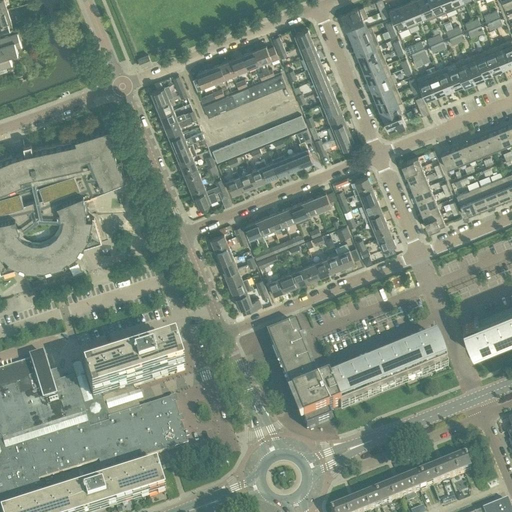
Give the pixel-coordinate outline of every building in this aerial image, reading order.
[(380,12),(386,10),(382,0),(380,0),(376,2),(380,12)] [(414,0),(409,2),(416,20),(416,19),(425,16),(418,0),(414,0)] [(418,0),(425,16),(427,20),(437,16),(429,0),(418,0)] [(429,0),(437,16),(446,12),(440,0),(429,0)] [(440,0),(446,12),(455,9),(451,0),(440,0)] [(451,0),(455,9),(465,5),(464,0),(463,0),(462,0),(451,0)] [(402,5),(399,6),(408,28),(418,24),(416,19),(416,20),(409,2),(402,5)] [(396,7),(389,10),(398,32),(408,28),(399,6),(396,7)] [(363,19),(368,17),(364,7),(358,9),(357,7),(350,10),(351,12),(342,16),(346,26),(363,19)] [(0,33),(13,30),(7,10),(0,12),(0,33)] [(383,19),(389,16),(386,10),(380,12),(383,19)] [(490,13),(493,19),(499,16),(497,10),(490,13)] [(486,21),(493,19),(490,13),(484,16),(486,21)] [(471,21),(474,26),(480,24),(478,18),(471,21)] [(367,28),(363,19),(346,26),(350,35),(367,28)] [(494,22),(496,27),(503,24),(500,19),(494,22)] [(467,29),(474,26),(471,21),(465,23),(467,29)] [(388,31),(394,28),(391,22),(385,24),(388,31)] [(490,30),(496,27),(494,22),(487,24),(490,30)] [(354,44),(375,36),(371,26),(367,28),(350,35),(354,44)] [(453,28),(455,34),(461,31),(459,26),(453,28)] [(475,29),(477,35),(484,32),(481,27),(475,29)] [(394,28),(388,31),(391,37),(396,35),(394,28)] [(448,37),(455,34),(453,28),(446,31),(448,37)] [(471,37),(477,35),(475,29),(468,32),(471,37)] [(299,47),(312,41),(307,30),(294,35),(299,47)] [(434,36),(436,42),(442,39),(440,34),(434,36)] [(456,37),(458,42),(465,40),(462,34),(456,37)] [(16,48),(21,47),(17,35),(0,39),(0,68),(12,65),(10,56),(18,54),(16,48)] [(280,36),(273,39),(279,55),(286,52),(280,36)] [(358,54),(379,45),(375,36),(354,44),(358,54)] [(429,44),(436,42),(434,36),(427,39),(429,44)] [(452,45),(458,42),(456,37),(449,40),(452,45)] [(511,39),(503,43),(504,48),(511,65),(511,64),(511,39)] [(312,41),(299,47),(304,58),(317,53),(312,41)] [(396,49),(401,47),(399,41),(393,43),(396,49)] [(415,44),(417,49),(424,47),(421,41),(415,44)] [(437,45),(439,50),(446,47),(444,42),(437,45)] [(503,43),(493,47),(502,69),(508,66),(511,65),(504,48),(503,43)] [(411,52),(417,49),(415,44),(408,47),(411,52)] [(361,63),(383,55),(379,45),(358,54),(361,63)] [(433,53),(439,50),(437,45),(431,47),(433,53)] [(266,46),(254,51),(259,64),(263,72),(262,72),(265,79),(274,75),(272,68),(268,70),(265,61),(270,59),(271,61),(278,58),(273,46),(267,49),(266,46)] [(396,49),(398,56),(404,54),(401,47),(396,49)] [(492,72),(502,69),(493,47),(484,51),(492,72)] [(420,58),(427,55),(425,50),(418,52),(420,58)] [(254,51),(242,56),(248,68),(259,64),(254,51)] [(483,76),(484,76),(492,72),(484,51),(474,55),(483,76)] [(414,60),(420,58),(418,52),(412,55),(414,60)] [(317,53),(304,58),(309,70),(321,64),(317,53)] [(141,66),(151,62),(148,55),(138,59),(141,66)] [(365,73),(387,64),(383,55),(361,63),(365,73)] [(484,78),(484,76),(483,76),(474,55),(465,58),(474,82),(484,78)] [(242,56),(231,60),(236,73),(248,68),(242,56)] [(464,86),(474,82),(465,58),(455,62),(464,84),(463,84),(464,86)] [(231,60),(220,65),(225,78),(236,73),(231,60)] [(403,68),(409,66),(406,60),(401,62),(403,68)] [(455,62),(446,66),(455,88),(458,87),(463,84),(464,84),(455,62)] [(321,64),(309,70),(313,81),(326,76),(321,64)] [(369,82),(391,73),(387,64),(365,73),(369,82)] [(220,65),(208,69),(213,82),(225,78),(220,65)] [(403,68),(406,75),(411,73),(409,66),(403,68)] [(445,92),(455,88),(446,66),(436,70),(445,92)] [(198,78),(192,80),(197,91),(202,89),(202,87),(213,82),(208,69),(197,74),(198,78)] [(436,95),(445,92),(436,70),(427,74),(436,95)] [(373,92),(394,83),(391,73),(369,82),(373,92)] [(426,99),(436,95),(427,74),(417,78),(426,99)] [(281,89),(286,87),(282,75),(276,78),(281,89)] [(326,76),(313,81),(318,93),(331,87),(326,76)] [(185,92),(181,82),(179,77),(173,79),(180,95),(185,92)] [(275,92),(281,89),(276,78),(270,80),(275,92)] [(411,87),(417,85),(414,78),(408,81),(411,87)] [(270,94),(275,92),(270,80),(265,82),(270,94)] [(264,96),(270,94),(265,82),(259,84),(264,96)] [(377,101),(398,92),(394,83),(373,92),(377,101)] [(258,99),(264,96),(259,84),(254,87),(258,99)] [(174,97),(169,85),(151,93),(156,104),(169,99),(174,97)] [(417,85),(411,87),(414,94),(419,91),(417,85)] [(253,101),(258,99),(254,87),(248,89),(253,101)] [(331,87),(318,93),(323,104),(335,99),(331,87)] [(247,103),(253,101),(248,89),(242,91),(247,103)] [(242,105),(247,103),(242,91),(237,93),(242,105)] [(377,101),(381,111),(402,102),(398,92),(377,101)] [(236,108),(242,105),(237,93),(231,96),(236,108)] [(231,110),(236,108),(231,96),(226,98),(231,110)] [(418,106),(424,103),(421,97),(415,99),(418,106)] [(225,112),(231,110),(226,98),(220,100),(225,112)] [(161,116),(174,111),(169,99),(156,104),(161,116)] [(335,99),(323,104),(327,116),(340,110),(335,99)] [(220,114),(225,112),(220,100),(215,102),(220,114)] [(214,117),(220,114),(215,102),(209,105),(214,117)] [(402,102),(381,111),(384,120),(406,111),(402,102)] [(424,103),(418,106),(422,116),(428,114),(424,103)] [(209,119),(214,117),(209,105),(204,107),(209,119)] [(340,110),(327,116),(332,127),(345,122),(340,110)] [(161,116),(166,127),(190,117),(188,112),(185,114),(184,113),(176,117),(174,111),(161,116)] [(406,111),(384,120),(388,130),(397,126),(398,128),(405,125),(405,124),(410,121),(406,111)] [(300,130),(305,128),(301,116),(295,118),(300,130)] [(192,123),(192,121),(190,117),(166,127),(170,139),(183,134),(181,127),(192,123)] [(295,132),(300,130),(295,118),(290,120),(295,132)] [(290,134),(295,132),(290,120),(285,122),(290,134)] [(284,136),(290,134),(285,122),(279,124),(284,136)] [(332,127),(328,129),(330,135),(332,139),(332,140),(349,133),(345,122),(332,127)] [(278,138),(284,136),(279,124),(274,127),(278,138)] [(0,237),(1,238),(2,243),(0,243),(0,271),(1,274),(18,268),(25,271),(45,272),(64,266),(80,254),(84,248),(102,242),(94,217),(87,217),(85,211),(87,211),(84,199),(87,198),(92,196),(127,182),(127,181),(125,176),(120,164),(123,162),(121,157),(118,159),(114,150),(117,149),(115,144),(110,127),(75,138),(76,139),(33,148),(32,143),(25,145),(24,145),(26,153),(16,156),(14,153),(13,153),(0,158),(0,237)] [(272,141),(278,138),(274,127),(268,129),(272,141)] [(504,146),(511,142),(511,138),(507,127),(498,131),(504,146)] [(267,143),(272,141),(268,129),(262,131),(267,143)] [(302,151),(296,153),(301,166),(313,161),(305,143),(311,141),(311,140),(307,129),(296,133),(300,142),(299,143),(302,151)] [(261,145),(267,143),(262,131),(256,134),(261,145)] [(494,150),(504,146),(498,131),(488,135),(494,150)] [(183,134),(170,139),(175,150),(192,143),(198,141),(204,138),(202,134),(202,132),(185,138),(183,134)] [(323,144),(317,146),(321,156),(327,154),(325,149),(338,143),(341,150),(354,145),(349,133),(332,140),(332,139),(323,143),(323,144)] [(256,148),(261,145),(256,134),(251,136),(256,148)] [(485,153),(494,150),(488,135),(479,139),(485,153)] [(250,150),(256,148),(251,136),(245,138),(250,150)] [(244,152),(250,150),(245,138),(239,141),(244,152)] [(475,157),(485,153),(479,139),(469,142),(475,157)] [(239,154),(244,152),(239,141),(234,143),(239,154)] [(466,161),(475,157),(469,142),(460,146),(466,161)] [(192,143),(175,150),(180,162),(192,156),(197,155),(192,143)] [(234,156),(239,154),(234,143),(229,145),(234,156)] [(228,159),(234,156),(229,145),(223,147),(228,159)] [(456,165),(466,161),(460,146),(450,150),(456,165)] [(223,161),(228,159),(223,147),(218,149),(223,161)] [(217,163),(223,161),(218,149),(213,151),(217,163)] [(447,169),(456,165),(450,150),(441,154),(447,169)] [(296,153),(284,158),(290,171),(301,166),(296,153)] [(184,173),(197,168),(192,156),(180,162),(184,173)] [(405,173),(422,166),(418,156),(401,163),(405,173)] [(284,158),(273,162),(278,175),(290,171),(284,158)] [(264,160),(259,161),(267,180),(278,175),(273,162),(266,165),(264,160)] [(257,169),(250,172),(255,184),(267,180),(259,161),(255,163),(257,169)] [(409,182),(426,176),(422,166),(405,173),(409,182)] [(189,185),(202,179),(197,168),(184,173),(189,185)] [(234,178),(227,181),(232,194),(244,189),(239,176),(237,171),(232,173),(234,178)] [(239,176),(244,189),(255,184),(250,172),(239,176)] [(511,197),(511,196),(511,173),(503,177),(511,197)] [(357,187),(353,189),(355,195),(372,188),(368,176),(355,181),(357,187)] [(413,192),(430,185),(426,176),(409,182),(413,192)] [(500,202),(511,197),(503,177),(492,181),(500,202)] [(463,178),(455,182),(457,187),(465,184),(463,178)] [(193,196),(206,191),(202,179),(189,185),(193,196)] [(488,207),(500,202),(492,181),(480,186),(488,207)] [(206,191),(193,196),(198,208),(211,203),(217,200),(214,193),(219,191),(220,195),(225,192),(226,192),(223,184),(217,187),(206,191)] [(417,201),(433,195),(430,185),(413,192),(417,201)] [(476,211),(488,207),(480,186),(468,191),(476,211)] [(372,188),(355,195),(357,200),(362,198),(364,204),(377,199),(372,188)] [(343,191),(336,194),(340,202),(346,199),(343,191)] [(465,216),(476,211),(468,191),(456,196),(465,216)] [(326,194),(314,198),(319,211),(331,206),(326,194)] [(421,211),(437,204),(433,195),(417,201),(421,211)] [(314,198),(303,203),(308,216),(319,211),(314,198)] [(377,199),(364,204),(369,216),(382,211),(377,199)] [(303,203),(291,207),(296,220),(308,216),(303,203)] [(425,221),(441,214),(437,204),(421,211),(425,221)] [(291,207),(280,212),(285,225),(296,220),(291,207)] [(369,216),(364,218),(366,222),(371,220),(374,227),(386,222),(382,211),(369,216)] [(280,212),(268,217),(274,229),(279,227),(282,234),(288,232),(285,225),(280,212)] [(441,214),(425,221),(428,230),(445,224),(441,214)] [(268,217),(257,221),(264,239),(265,239),(269,237),(266,232),(274,229),(268,217)] [(257,221),(245,226),(247,231),(250,239),(251,238),(256,236),(259,243),(265,241),(265,239),(264,239),(257,221)] [(386,222),(374,227),(378,238),(391,233),(386,222)] [(340,239),(350,235),(347,226),(336,231),(340,239)] [(239,242),(245,240),(240,227),(234,229),(239,242)] [(391,233),(378,238),(383,250),(392,247),(396,245),(391,233)] [(229,246),(227,240),(224,234),(211,239),(216,251),(229,246)] [(337,254),(342,267),(354,262),(346,244),(336,248),(338,254),(337,254)] [(221,263),(234,258),(229,246),(216,251),(221,263)] [(383,250),(385,256),(394,252),(392,247),(383,250)] [(262,250),(254,253),(256,260),(270,255),(268,248),(262,250)] [(330,272),(342,267),(337,254),(325,259),(330,272)] [(260,269),(274,263),(271,256),(257,262),(260,269)] [(238,269),(238,268),(234,258),(221,263),(225,274),(238,269)] [(319,276),(330,272),(325,259),(314,264),(319,276)] [(307,281),(319,276),(314,264),(302,268),(307,281)] [(243,280),(240,274),(248,271),(246,266),(241,268),(241,267),(238,268),(238,269),(225,274),(230,286),(243,280)] [(296,286),(307,281),(302,268),(291,273),(296,286)] [(279,277),(280,277),(278,273),(269,277),(267,280),(268,282),(273,295),(285,290),(279,277)] [(285,290),(296,286),(291,273),(280,277),(279,277),(285,290)] [(248,278),(243,280),(230,286),(234,297),(247,292),(254,289),(252,284),(250,285),(248,278)] [(263,299),(269,297),(264,285),(258,287),(263,299)] [(247,292),(234,297),(239,309),(245,306),(247,312),(262,306),(259,299),(251,302),(247,292)] [(511,309),(478,323),(477,320),(462,326),(474,354),(511,338),(511,309)] [(323,376),(318,378),(296,324),(268,335),(301,416),(307,430),(332,420),(329,413),(447,365),(436,337),(421,343),(422,346),(330,383),(327,375),(323,376)] [(86,376),(94,400),(133,387),(185,371),(177,344),(85,373),(86,376)] [(0,369),(0,432),(0,434),(4,446),(36,436),(33,425),(84,409),(75,380),(74,377),(61,381),(59,376),(57,371),(50,373),(45,356),(48,355),(0,369)] [(137,398),(133,387),(94,400),(86,376),(75,380),(84,409),(33,425),(36,436),(4,446),(0,434),(0,468),(10,465),(7,455),(58,439),(55,428),(87,418),(90,429),(152,409),(165,451),(188,444),(174,401),(171,399),(147,407),(140,409),(137,398)] [(102,472),(165,451),(152,409),(90,429),(87,418),(55,428),(58,439),(7,455),(10,465),(0,468),(0,504),(42,491),(39,481),(98,461),(99,462),(102,472)] [(435,469),(420,475),(426,489),(431,487),(447,481),(449,480),(465,473),(470,471),(465,458),(464,457),(450,463),(435,469)] [(89,511),(165,488),(158,467),(17,511),(89,511)] [(391,487),(375,493),(381,507),(387,505),(403,498),(405,498),(421,491),(426,489),(420,475),(406,480),(391,487)] [(346,505),(331,511),(369,511),(376,509),(381,507),(375,493),(361,498),(346,505)] [(511,511),(508,503),(485,511),(511,511)]
